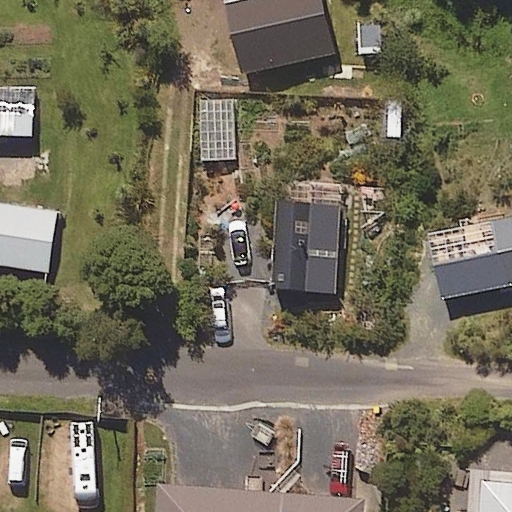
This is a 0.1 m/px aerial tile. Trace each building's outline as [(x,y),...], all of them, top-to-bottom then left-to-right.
[(194,0),(171,0),(175,39),(198,37),(194,0)] [(34,89),(0,88),(0,153),(33,154),(34,89)] [(341,197),(280,195),(277,285),(337,287),(341,197)] [(58,211),(0,202),(0,262),(49,270),(58,211)] [(511,212),(495,215),(507,282),(511,281),(511,212)] [(358,413),(306,410),(300,488),(163,479),(160,511),(364,511),(366,493),(353,492),(358,413)] [(511,511),(511,479),(485,477),(482,511),(511,511)]
